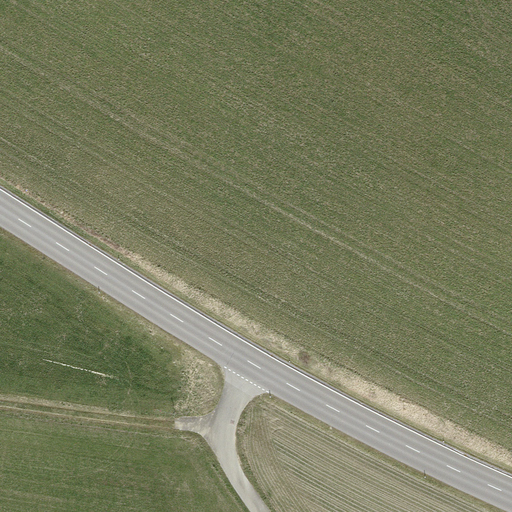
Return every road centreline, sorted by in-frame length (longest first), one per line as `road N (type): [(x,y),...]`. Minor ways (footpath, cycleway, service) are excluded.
road 1 (tertiary): [(247,363),(511,496)]
road 2 (tertiary): [(0,206),(247,363)]
road 3 (track): [(219,426),(0,403)]
road 4 (unclassified): [(247,363),(219,426),(264,511)]
